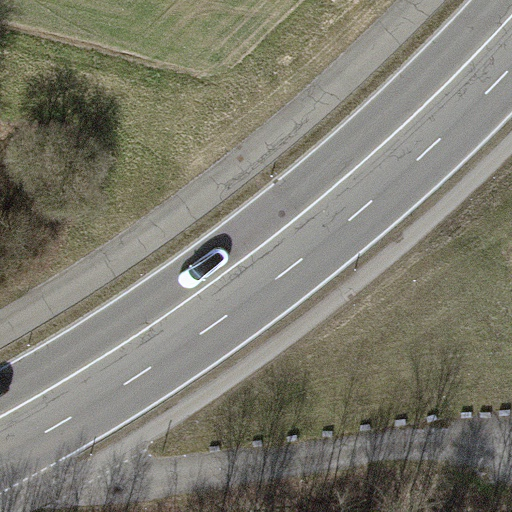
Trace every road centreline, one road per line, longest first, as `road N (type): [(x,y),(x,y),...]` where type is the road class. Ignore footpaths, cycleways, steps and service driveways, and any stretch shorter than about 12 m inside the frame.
road 1 (primary): [(0,434),(133,354),(294,239),(511,39)]
road 2 (track): [(420,0),(238,167),(99,268),(0,326)]
